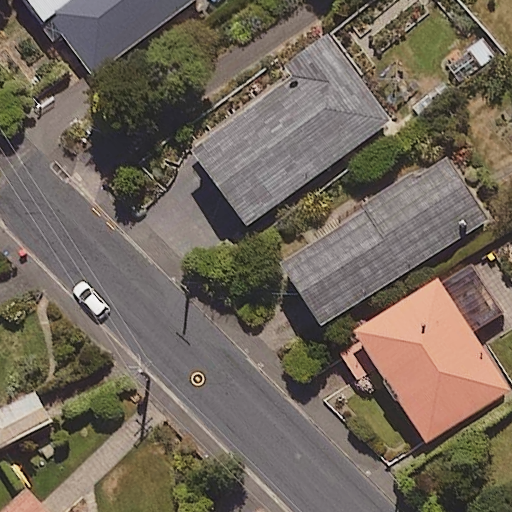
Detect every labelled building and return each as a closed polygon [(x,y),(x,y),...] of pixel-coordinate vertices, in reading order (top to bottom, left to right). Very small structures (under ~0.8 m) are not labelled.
[(56,26),(93,77),(199,0),(25,0),(48,32),(56,26)] [(195,153),(250,227),(390,122),(329,40),(288,71),(294,79),(195,153)] [(283,264),(325,328),(489,220),(447,156),(283,264)] [(381,369),(429,444),(511,390),(511,384),(480,335),(507,318),(471,262),(338,347),(360,383),(381,369)] [(46,511),(28,492),(6,511),(46,511)]
